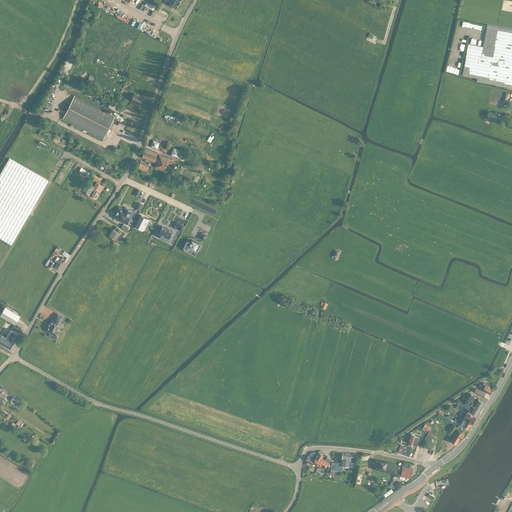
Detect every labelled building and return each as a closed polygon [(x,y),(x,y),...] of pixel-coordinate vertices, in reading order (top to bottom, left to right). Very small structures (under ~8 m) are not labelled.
[(171,0),(169,4),(176,8),(181,0),(171,0)] [(476,81),(511,87),(511,29),(487,25),(483,46),(468,44),(462,75),(477,78),(476,81)] [(134,93),(131,99),(140,104),(143,97),(134,93)] [(74,95),(62,118),(103,138),(115,116),(74,95)] [(153,139),(150,146),(156,148),(159,142),(153,139)] [(173,147),(170,154),(177,156),(180,149),(173,147)] [(157,153),(145,148),(141,157),(154,162),(156,156),(157,153)] [(167,172),(172,159),(168,158),(159,154),(155,163),(156,163),(155,167),(163,170),(167,172)] [(0,173),(0,237),(11,244),(48,180),(9,158),(0,173)] [(140,160),(137,167),(146,171),(149,172),(152,165),(150,164),(151,164),(148,163),(140,160)] [(196,172),(185,168),(181,166),(178,174),(193,180),(196,172)] [(96,181),(88,194),(94,197),(97,191),(99,192),(103,186),(96,181)] [(118,206),(116,212),(126,217),(127,216),(131,218),(131,217),(128,216),(131,210),(124,206),(123,209),(118,206)] [(116,212),(113,217),(130,226),(133,219),(131,218),(127,216),(126,217),(116,212)] [(140,214),(134,225),(135,226),(135,224),(139,226),(139,227),(139,226),(144,228),(143,230),(149,219),(149,218),(148,219),(147,219),(147,218),(140,215),(141,214),(140,214)] [(177,221),(175,224),(179,226),(178,229),(181,230),(184,225),(177,221)] [(168,239),(172,231),(161,225),(160,228),(157,227),(153,234),(158,237),(159,234),(168,239)] [(114,229),(113,228),(108,235),(115,239),(119,234),(124,237),(126,233),(116,226),(114,229)] [(202,231),(199,237),(205,240),(208,234),(202,231)] [(190,242),(186,240),(183,247),(190,251),(191,248),(197,251),(201,244),(191,239),(190,242)] [(53,266),(59,270),(64,261),(59,258),(53,266)] [(20,315),(5,306),(0,314),(0,315),(13,323),(15,324),(20,315)] [(56,338),(57,336),(59,331),(56,330),(60,323),(63,316),(57,313),(53,319),(47,330),(50,332),(49,334),(56,338)] [(0,342),(10,348),(18,334),(10,329),(6,337),(1,334),(0,336),(0,342)] [(482,389),(489,393),(492,387),(486,383),(486,384),(484,383),(482,386),(481,386),(480,388),(482,389)] [(474,392),(483,397),(485,393),(476,388),(474,392)] [(460,400),(458,403),(461,405),(463,406),(467,408),(470,410),(477,414),(485,402),(478,397),(470,393),(464,403),(460,400)] [(22,401),(14,395),(11,399),(19,405),(22,401)] [(461,416),(462,417),(463,417),(467,420),(467,421),(471,424),(471,423),(472,423),(476,417),(467,411),(466,412),(465,412),(467,408),(463,406),(461,405),(459,408),(464,411),(461,416)] [(458,421),(461,423),(463,424),(463,425),(469,428),(471,424),(467,421),(467,420),(463,417),(462,417),(461,416),(459,421),(458,421)] [(440,432),(442,430),(437,426),(440,420),(438,419),(434,422),(433,422),(432,423),(429,425),(430,426),(431,428),(431,429),(436,432),(437,430),(440,432)] [(442,430),(457,440),(463,430),(448,420),(442,430)] [(436,432),(431,440),(438,444),(438,443),(449,449),(454,441),(440,432),(437,430),(436,432)] [(407,443),(408,444),(413,446),(413,444),(416,445),(419,436),(411,433),(407,443)] [(400,442),(397,441),(393,450),(399,452),(401,447),(405,448),(407,449),(408,444),(407,443),(405,442),(405,441),(401,440),(400,442)] [(413,446),(408,444),(407,449),(405,448),(401,447),(399,452),(409,456),(413,446)] [(306,462),(306,463),(309,465),(314,459),(313,459),(317,453),(314,451),(311,452),(309,456),(308,455),(305,460),(307,461),(306,462)] [(327,464),(328,465),(330,458),(327,457),(325,460),(322,458),(323,454),(319,452),(312,462),(316,464),(317,464),(325,468),(327,464)] [(338,462),(337,469),(342,470),(342,465),(346,465),(352,466),(352,464),(354,456),(350,456),(350,454),(342,453),(341,463),(338,462)] [(372,468),(393,474),(394,474),(396,464),(374,459),(372,468)] [(402,465),(399,478),(404,479),(404,476),(410,478),(412,468),(402,465)]
